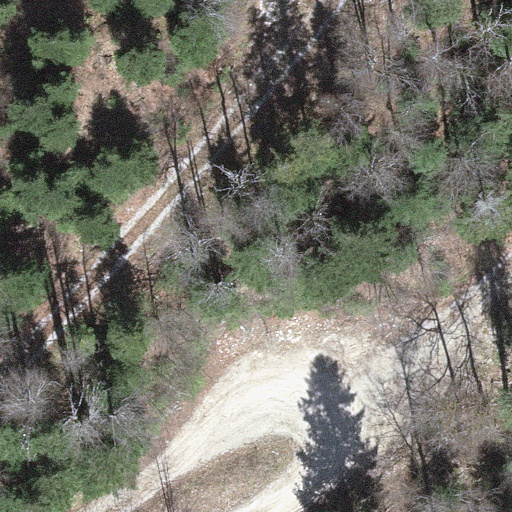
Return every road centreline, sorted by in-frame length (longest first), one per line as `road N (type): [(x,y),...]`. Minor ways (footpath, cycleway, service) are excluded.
road 1 (track): [(511,288),(358,402),(293,411),(110,511)]
road 2 (track): [(358,402),(336,478),(277,511)]
